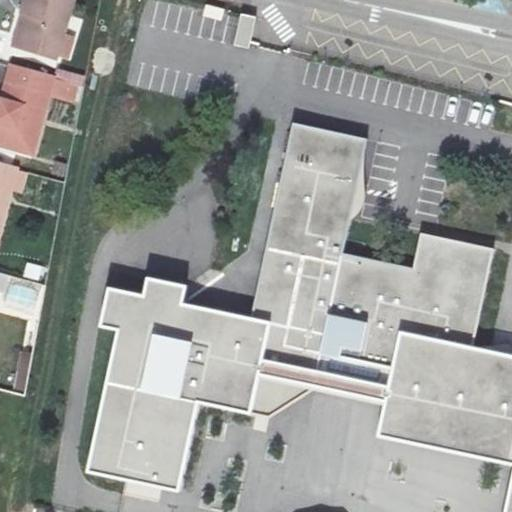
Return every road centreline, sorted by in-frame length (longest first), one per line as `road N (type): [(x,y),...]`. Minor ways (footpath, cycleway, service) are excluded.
road 1 (unknown): [(290,93),(511,144)]
road 2 (residential): [(511,35),(341,0)]
